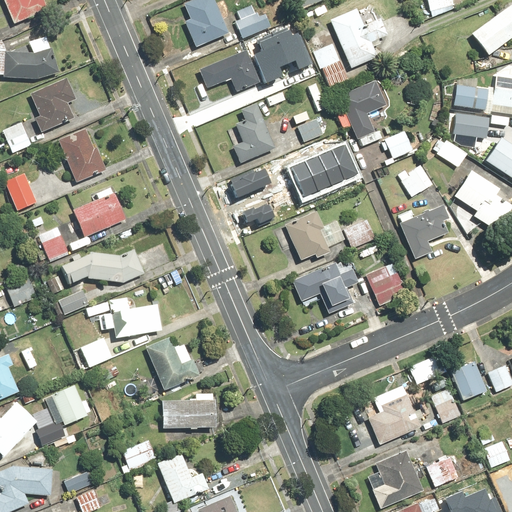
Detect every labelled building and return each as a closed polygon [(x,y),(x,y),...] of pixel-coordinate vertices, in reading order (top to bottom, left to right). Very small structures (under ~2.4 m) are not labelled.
[(2,0),(12,23),(48,8),(44,0),(2,0)] [(227,31),(213,0),(185,0),(182,2),(188,17),(182,19),(194,46),(227,31)] [(248,0),(235,6),(240,19),(234,22),(242,40),(271,28),(265,12),(257,16),(250,0),(248,0)] [(294,0),(299,11),(325,0),(294,0)] [(486,53),(511,34),(511,0),(470,31),(486,53)] [(356,7),(329,18),(349,66),(376,54),(371,42),(376,40),(375,38),(387,33),(380,15),(362,22),(356,7)] [(255,55),(265,82),(311,64),(299,33),(291,36),(286,24),(257,35),(264,52),(255,55)] [(332,45),(311,53),(320,74),(322,73),(328,88),(347,80),(332,45)] [(3,49),(1,75),(36,77),(57,70),(50,47),(35,51),(3,49)] [(244,48),(197,67),(206,87),(229,77),(235,91),(258,81),(244,48)] [(511,73),(495,70),(489,113),(511,116),(511,73)] [(34,116),(40,129),(73,116),(67,101),(74,98),(66,76),(29,91),(38,114),(34,116)] [(375,77),(337,93),(356,136),(373,129),(366,112),(386,103),(375,77)] [(314,84),(306,87),(317,113),(326,109),(314,84)] [(455,85),(452,105),(485,109),(488,89),(455,85)] [(281,92),(265,98),(269,108),(285,101),(281,92)] [(273,146),(254,100),(239,107),(243,117),(233,121),(241,141),(230,145),(237,161),(273,146)] [(456,112),(453,131),(486,135),(488,116),(456,112)] [(316,119),(295,127),(302,144),(323,136),(316,119)] [(22,121),(2,128),(13,156),(32,148),(22,121)] [(84,126),(56,138),(74,181),(105,168),(95,145),(93,146),(84,126)] [(408,129),(384,139),(386,142),(380,145),(383,151),(387,149),(392,161),(417,151),(408,129)] [(511,141),(500,134),(484,158),(511,177),(511,141)] [(439,140),(432,150),(436,153),(435,154),(456,169),(466,156),(445,141),(443,144),(439,140)] [(344,180),(357,174),(345,145),(332,150),(344,180)] [(331,185),(344,180),(332,150),(319,156),(331,185)] [(318,191),(331,185),(319,156),(305,161),(318,191)] [(305,196),(318,191),(305,161),(292,166),(305,196)] [(432,186),(419,166),(407,174),(404,170),(396,175),(412,199),(432,186)] [(499,186),(469,167),(452,194),(476,209),(472,215),(496,230),(511,204),(511,203),(494,193),(499,186)] [(231,183),(237,196),(271,181),(265,168),(231,183)] [(24,175),(4,182),(15,213),(36,205),(24,175)] [(71,208),(82,236),(125,218),(113,190),(71,208)] [(269,201),(244,212),(251,227),(276,216),(269,201)] [(442,203),(398,221),(413,258),(431,250),(426,240),(447,231),(442,219),(448,217),(442,203)] [(314,209),(283,222),(299,259),(313,253),(314,257),(328,251),(319,228),(322,227),(314,209)] [(365,218),(343,231),(355,252),(377,239),(365,218)] [(57,228),(38,236),(50,262),(69,253),(57,228)] [(67,284),(86,276),(121,281),(143,272),(134,251),(123,255),(90,251),(59,263),(67,284)] [(333,261),(290,279),(299,300),(318,292),(326,313),(350,303),(343,286),(357,280),(351,266),(337,272),(333,261)] [(383,267),(364,275),(378,307),(401,297),(398,291),(404,289),(397,274),(388,278),(383,267)] [(26,271),(3,282),(17,308),(39,297),(26,271)] [(56,303),(63,316),(88,305),(82,291),(56,303)] [(107,299),(113,336),(160,328),(156,303),(126,308),(125,296),(107,299)] [(168,335),(143,346),(161,389),(198,374),(191,357),(180,362),(168,335)] [(103,337),(79,348),(88,368),(112,357),(103,337)] [(0,396),(17,390),(7,366),(11,364),(6,352),(0,354),(0,396)] [(440,356),(409,368),(415,385),(446,374),(440,356)] [(475,363),(451,371),(461,401),(485,393),(475,363)] [(511,382),(504,365),(486,373),(495,393),(511,386),(511,382)] [(74,386),(44,399),(56,427),(45,432),(50,443),(69,435),(65,426),(92,415),(85,400),(81,402),(74,386)] [(429,412),(435,426),(441,424),(442,425),(461,417),(449,390),(430,398),(435,409),(429,412)] [(380,409),(364,416),(377,445),(421,426),(406,391),(377,403),(380,409)] [(160,400),(160,427),(213,425),(212,398),(160,400)] [(0,453),(2,455),(35,420),(14,401),(0,415),(0,453)] [(478,437),(482,446),(494,441),(490,432),(478,437)] [(148,440),(120,451),(129,472),(157,460),(148,440)] [(503,442),(483,449),(490,468),(509,462),(503,442)] [(422,490),(404,448),(373,462),(382,484),(369,489),(378,509),(422,490)] [(180,452),(155,462),(172,501),(207,487),(200,471),(190,475),(180,452)] [(435,462),(425,466),(433,488),(458,479),(450,455),(435,460),(435,462)] [(12,464),(0,469),(0,511),(2,511),(28,502),(24,492),(48,495),(51,468),(12,464)] [(89,471),(63,481),(68,494),(94,483),(89,471)] [(80,511),(91,511),(101,508),(94,491),(104,487),(103,484),(75,495),(80,511)] [(496,511),(486,487),(461,497),(459,491),(443,497),(449,511),(496,511)] [(236,511),(229,494),(195,508),(196,511),(236,511)] [(420,511),(416,501),(389,511),(420,511)]
